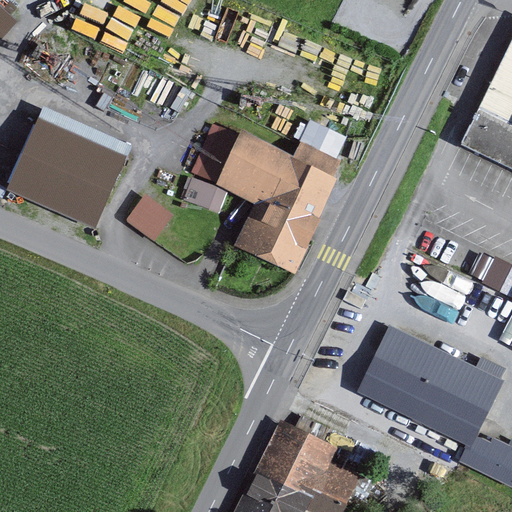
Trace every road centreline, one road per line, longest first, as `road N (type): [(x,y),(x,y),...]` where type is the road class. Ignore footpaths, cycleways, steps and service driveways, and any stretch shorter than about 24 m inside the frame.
road 1 (secondary): [(288,348),(459,0)]
road 2 (tertiary): [(0,224),(288,348)]
road 3 (secondary): [(206,511),(288,348)]
